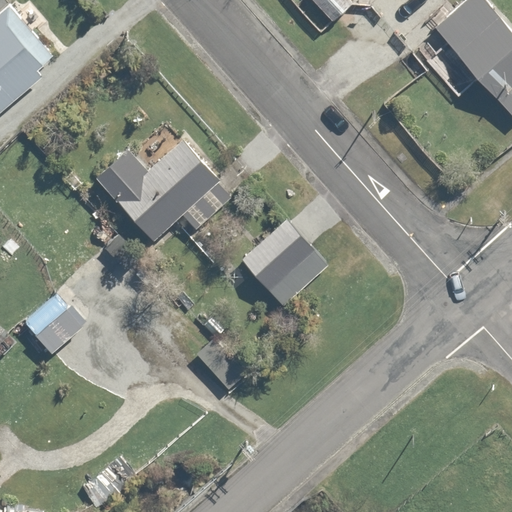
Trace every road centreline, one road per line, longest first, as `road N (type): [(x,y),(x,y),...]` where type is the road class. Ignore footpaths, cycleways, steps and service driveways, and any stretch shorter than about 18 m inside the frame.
road 1 (residential): [(199,0),(466,298)]
road 2 (residential): [(224,511),(466,298)]
